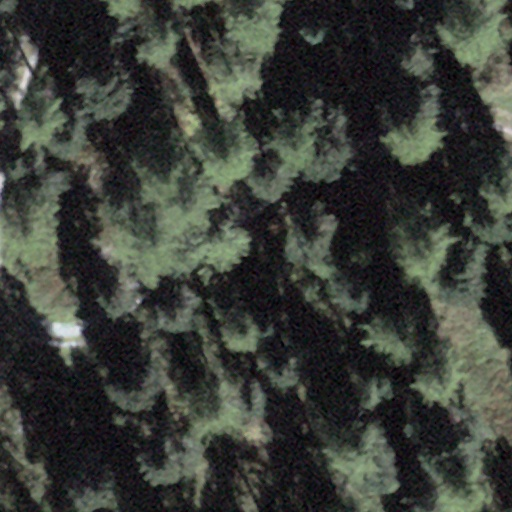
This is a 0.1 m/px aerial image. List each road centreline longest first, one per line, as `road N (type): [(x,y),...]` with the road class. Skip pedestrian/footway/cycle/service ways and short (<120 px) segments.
road 1 (track): [(0,286),(36,332),(91,334),(274,186),(333,159),(443,127),(511,120)]
road 2 (track): [(51,0),(0,149)]
